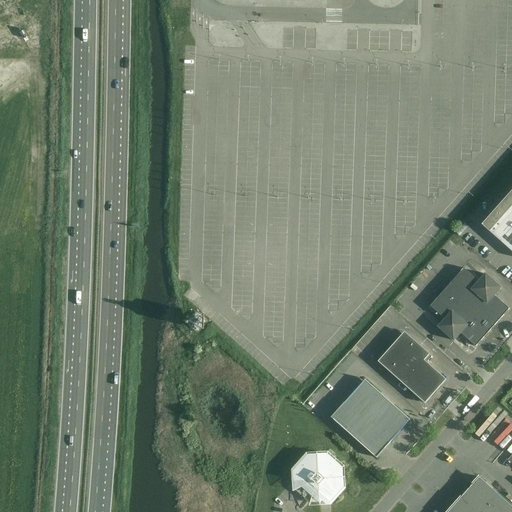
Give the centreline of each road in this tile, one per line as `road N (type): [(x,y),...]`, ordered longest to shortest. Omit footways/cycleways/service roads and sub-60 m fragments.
road 1 (motorway): [(94,511),(115,0)]
road 2 (motorway): [(89,0),(69,511)]
road 3 (unclassified): [(511,363),(380,511)]
road 4 (unknown): [(484,394),(416,313),(418,295),(467,250)]
